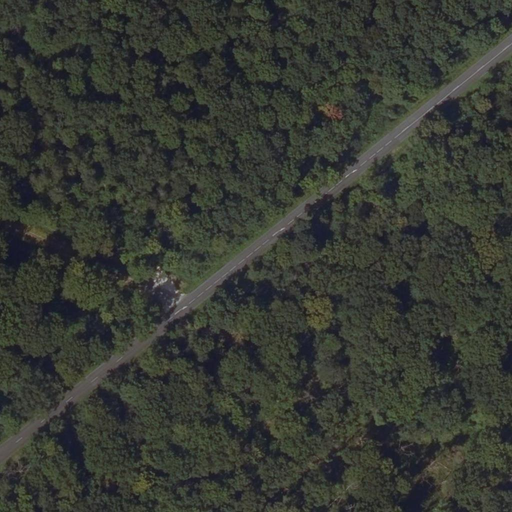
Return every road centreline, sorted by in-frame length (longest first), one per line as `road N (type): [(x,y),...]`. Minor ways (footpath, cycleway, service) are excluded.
road 1 (tertiary): [(0,457),(511,45)]
road 2 (track): [(182,310),(0,221)]
